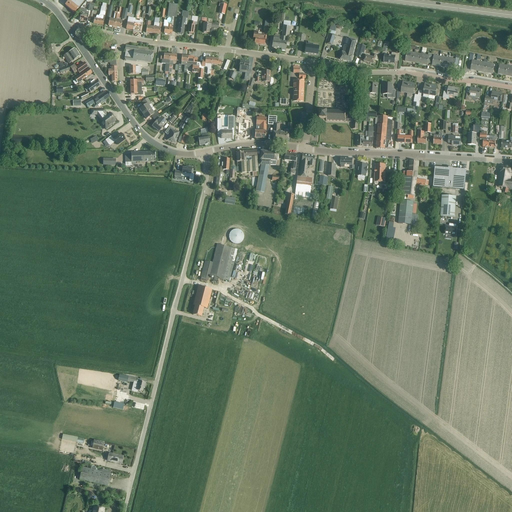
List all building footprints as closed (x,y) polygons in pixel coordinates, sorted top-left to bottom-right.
[(74,13),(77,9),(84,0),(69,0),(65,5),(74,13)] [(167,17),(176,18),(178,5),(169,3),(167,17)] [(88,14),(89,12),(86,12),(87,10),(81,8),(81,9),(80,14),(81,14),(79,21),(87,22),(89,14),(88,14)] [(94,19),(93,24),(103,26),(104,21),(106,12),(101,11),(100,15),(99,15),(99,16),(97,16),(96,19),(94,19)] [(180,17),(177,34),(183,34),(185,25),(187,25),(188,20),(188,19),(189,12),(185,11),(184,17),(180,17)] [(110,19),(108,26),(115,27),(117,14),(115,14),(114,17),(115,17),(114,20),(110,19)] [(192,17),(191,26),(189,25),(188,33),(193,34),(194,26),(194,22),(197,23),(198,17),(192,17)] [(139,25),(134,24),(133,31),(140,32),(141,26),(142,26),(143,21),(140,20),(139,25)] [(159,23),(154,23),(153,27),(154,27),(153,34),(160,35),(160,28),(161,28),(162,23),(159,23)] [(214,25),(204,24),(203,32),(209,33),(209,29),(210,29),(211,27),(218,28),(219,24),(214,24),(214,25)] [(172,25),(169,25),(168,28),(165,28),(164,33),(172,34),(172,29),(171,29),(172,25)] [(282,37),(281,40),(280,49),(281,49),(281,50),(286,51),(287,42),(285,41),(285,37),(289,38),(290,33),(290,27),(283,26),(282,37)] [(254,33),(253,39),(255,39),(254,44),(264,45),(265,39),(266,39),(267,34),(254,33)] [(273,39),(272,47),(280,49),(281,40),(279,40),(279,35),(273,34),(273,39)] [(346,38),(343,52),(342,52),(340,59),(352,63),(354,55),(353,55),(357,41),(350,39),(346,38)] [(306,42),(305,48),(305,53),(317,55),(319,46),(309,45),(310,42),(306,42)] [(357,54),(356,57),(363,59),(366,46),(359,45),(357,54)] [(125,57),(126,58),(126,60),(125,61),(136,62),(136,61),(147,63),(147,62),(152,63),(154,53),(149,52),(138,50),(138,48),(126,46),(125,50),(126,50),(125,57)] [(80,56),(75,49),(71,51),(71,50),(68,52),(69,53),(64,56),(69,64),(80,56)] [(407,52),(405,61),(409,62),(410,61),(413,61),(414,53),(412,52),(407,52)] [(385,54),(384,63),(395,64),(395,61),(399,61),(400,53),(392,53),(392,55),(385,54)] [(414,53),(413,61),(416,62),(416,63),(420,64),(420,63),(422,54),(414,53)] [(422,54),(420,63),(423,63),(423,64),(427,65),(428,63),(430,64),(432,54),(428,53),(428,55),(423,54),(422,54)] [(161,55),(160,59),(162,59),(162,64),(166,64),(165,72),(169,72),(170,55),(164,54),(164,55),(161,55)] [(365,55),(365,57),(364,61),(374,64),(377,55),(373,54),(372,57),(365,55)] [(170,55),(169,72),(171,73),(173,60),(176,61),(176,60),(177,55),(170,55)] [(192,73),(198,74),(199,69),(199,66),(196,66),(197,63),(197,58),(194,58),(195,57),(188,56),(187,62),(188,62),(188,64),(193,64),(192,73)] [(434,56),(433,60),(432,65),(436,66),(437,65),(440,65),(439,66),(440,66),(441,57),(434,56)] [(449,58),(441,57),(440,66),(443,67),(444,66),(447,67),(449,58)] [(207,68),(208,68),(207,74),(210,74),(211,64),(212,59),(205,58),(205,59),(202,59),(202,63),(202,67),(208,67),(207,68)] [(450,68),(454,69),(455,64),(456,60),(449,58),(447,67),(450,67),(450,68)] [(210,75),(213,76),(213,70),(214,70),(215,64),(221,65),(221,61),(218,60),(218,59),(212,59),(211,64),(210,74),(210,75)] [(475,69),(478,70),(480,62),(472,60),(472,65),(471,70),(475,70),(475,69)] [(482,72),(482,71),(486,71),(487,63),(487,61),(484,60),(483,62),(480,62),(478,70),(478,71),(482,72)] [(239,67),(239,71),(247,72),(248,69),(248,67),(249,63),(240,61),(239,67)] [(59,70),(59,71),(61,74),(72,69),(74,73),(78,70),(80,73),(83,70),(88,67),(84,63),(80,65),(80,64),(76,67),(73,64),(69,67),(69,66),(62,69),(61,68),(59,69),(59,70)] [(487,63),(486,71),(489,72),(489,73),(493,74),(494,69),(494,65),(487,63)] [(108,70),(109,75),(112,75),(112,82),(117,82),(116,65),(110,66),(110,70),(108,70)] [(506,74),(507,66),(500,65),(499,69),(498,74),(502,75),(503,74),(506,74)] [(77,81),(77,82),(78,83),(92,73),(89,69),(81,74),(75,79),(77,81)] [(259,82),(259,80),(262,80),(262,82),(270,82),(270,84),(271,84),(272,84),(273,83),(274,82),(274,80),(273,79),(272,78),(271,78),(270,78),(270,76),(270,71),(262,71),(262,72),(258,72),(258,77),(256,77),(256,81),(259,82)] [(293,101),(303,102),(304,78),(305,78),(305,74),(299,74),(299,78),(300,78),(300,80),(294,80),(293,101)] [(130,88),(137,87),(142,87),(141,84),(144,84),(143,79),(136,80),(130,81),(130,88)] [(89,90),(91,92),(100,85),(97,81),(87,88),(85,90),(87,92),(89,90)] [(365,95),(370,95),(370,93),(377,94),(377,88),(377,87),(377,85),(369,84),(366,84),(366,89),(365,95)] [(387,98),(395,98),(396,90),(392,90),(392,84),(383,84),(383,95),(388,95),(387,98)] [(425,84),(423,94),(423,97),(429,98),(429,95),(431,85),(425,84)] [(443,98),(444,99),(449,99),(450,96),(457,97),(459,89),(449,87),(448,92),(444,92),(443,98)] [(471,88),(470,93),(467,93),(466,100),(471,101),(472,97),(480,98),(481,90),(471,88)] [(104,91),(100,94),(96,97),(97,98),(93,101),(92,99),(85,103),(87,106),(89,105),(90,106),(92,105),(94,107),(95,107),(97,106),(97,105),(100,103),(101,104),(106,101),(105,100),(109,98),(106,93),(105,93),(104,91)] [(487,109),(487,104),(493,104),(493,100),(501,102),(502,98),(503,94),(492,92),(492,97),(486,96),(483,112),(490,113),(490,111),(486,110),(487,109)] [(145,106),(139,109),(143,114),(151,109),(148,105),(151,104),(147,99),(142,102),(145,106)] [(153,112),(151,109),(143,114),(146,119),(151,116),(154,119),(159,116),(156,110),(153,112)] [(100,110),(92,110),(92,115),(97,114),(101,120),(99,121),(105,129),(109,126),(113,124),(112,123),(116,121),(110,113),(108,115),(107,114),(100,114),(100,110)] [(359,122),(359,116),(358,116),(358,113),(327,111),(326,112),(320,112),(320,120),(326,120),(326,121),(353,122),(353,129),(358,129),(358,122),(359,122)] [(203,115),(202,115),(202,120),(204,120),(204,119),(208,119),(208,124),(211,124),(211,120),(211,114),(210,114),(205,114),(205,113),(202,113),(203,115)] [(174,114),(168,121),(172,124),(177,117),(174,114)] [(376,149),(385,149),(388,149),(389,143),(393,143),(393,135),(391,135),(393,117),(380,116),(377,116),(377,118),(376,118),(376,124),(379,124),(377,144),(376,149)] [(186,117),(180,127),(184,130),(190,119),(186,117)] [(217,119),(217,130),(218,130),(221,130),(221,132),(221,135),(221,139),(227,139),(232,139),(232,136),(232,134),(234,134),(234,125),(234,117),(228,117),(228,128),(222,128),(222,119),(217,119)] [(256,117),(256,125),(260,125),(260,131),(255,131),(255,138),(266,139),(266,132),(266,125),(266,118),(256,117)] [(159,132),(162,128),(163,127),(162,126),(166,122),(161,118),(160,119),(159,118),(156,121),(152,126),(159,132)] [(273,133),(273,139),(288,141),(289,134),(288,134),(288,130),(284,130),(284,132),(280,131),(280,130),(279,130),(280,123),(274,123),(273,133)] [(468,140),(468,145),(476,145),(476,140),(476,138),(476,134),(476,133),(481,133),(481,132),(481,126),(477,125),(473,125),(473,134),(468,133),(468,140)] [(165,133),(168,135),(169,136),(168,138),(168,140),(175,143),(179,133),(174,131),(174,129),(172,128),(170,127),(165,133)] [(202,138),(198,138),(200,146),(205,145),(206,146),(209,146),(210,144),(208,137),(207,134),(206,129),(200,130),(201,135),(202,138)] [(364,147),(373,147),(373,142),(374,132),(369,131),(369,137),(364,137),(363,137),(358,137),(358,142),(357,143),(357,145),(357,146),(357,147),(364,147)] [(418,138),(417,143),(426,144),(427,139),(427,137),(424,137),(424,136),(424,132),(418,132),(418,135),(418,138)] [(487,132),(481,132),(481,133),(481,134),(480,139),(483,139),(483,147),(489,147),(490,140),(490,136),(487,136),(487,132)] [(433,144),(442,145),(442,133),(439,133),(439,135),(434,135),(433,144)] [(106,140),(110,146),(115,141),(118,144),(125,139),(121,134),(113,139),(111,137),(106,140)] [(184,135),(183,137),(180,136),(178,142),(181,143),(185,144),(188,137),(184,135)] [(449,135),(448,143),(452,143),(452,145),(461,146),(461,140),(455,139),(455,136),(449,135)] [(11,136),(11,144),(25,145),(29,145),(29,137),(13,136),(11,136)] [(505,140),(502,140),(501,148),(510,148),(510,141),(505,141),(505,140)] [(257,150),(243,151),(243,152),(236,153),(237,162),(241,162),(242,173),(258,172),(257,150)] [(261,165),(269,165),(276,166),(276,161),(277,161),(277,160),(278,160),(279,153),(277,153),(277,152),(261,151),(260,160),(260,165),(261,165)] [(128,156),(125,156),(125,163),(126,162),(131,162),(131,164),(136,164),(136,162),(155,161),(155,157),(155,152),(131,153),(131,156),(128,156)] [(285,153),(284,160),(292,161),(290,173),(295,174),(297,161),(295,160),(295,158),(296,154),(295,154),(295,153),(290,153),(285,153)] [(306,174),(307,167),(308,164),(309,156),(302,155),(300,177),(297,177),(295,196),(310,198),(312,178),(307,178),(307,174),(306,174)] [(341,158),(340,163),(340,165),(341,165),(341,167),(344,167),(344,165),(351,165),(350,169),(354,169),(354,165),(352,165),(353,159),(341,158)] [(358,164),(357,176),(366,176),(366,172),(367,167),(367,164),(358,164)] [(261,165),(256,191),(264,193),(269,165),(261,165)] [(381,170),(380,170),(380,174),(380,176),(378,176),(378,179),(374,178),(374,182),(385,182),(385,170),(385,165),(381,165),(381,166),(381,170)] [(503,192),(508,193),(508,188),(511,188),(511,180),(510,180),(511,168),(501,166),(498,187),(504,188),(503,192)] [(175,176),(181,177),(181,176),(185,177),(189,177),(189,181),(193,181),(194,174),(191,174),(192,168),(186,167),(186,168),(183,168),(182,172),(179,171),(175,171),(175,176)] [(403,186),(402,195),(408,195),(408,198),(414,199),(414,196),(416,185),(423,186),(426,186),(426,185),(428,186),(429,181),(423,180),(416,179),(418,168),(413,167),(413,168),(409,168),(409,172),(404,172),(404,177),(403,186)] [(435,167),(433,187),(465,190),(467,170),(460,169),(454,169),(454,168),(449,168),(448,168),(435,167)] [(221,187),(223,173),(217,172),(215,186),(221,187)] [(317,182),(316,185),(327,186),(328,177),(320,176),(319,182),(317,182)] [(289,194),(285,215),(290,215),(294,195),(289,194)] [(442,195),(440,216),(455,216),(456,196),(442,195)] [(330,209),(337,210),(339,198),(332,197),(330,209)] [(401,201),(399,224),(412,226),(412,225),(413,215),(414,202),(401,201)] [(389,222),(386,242),(391,243),(395,223),(389,222)] [(446,226),(445,234),(455,236),(456,236),(457,228),(456,227),(456,224),(449,223),(449,226),(446,226)] [(229,234),(229,237),(229,239),(230,241),(232,243),(234,244),(236,244),(239,244),(241,243),(243,241),(244,239),(244,237),(244,234),(243,232),(241,231),(239,230),(236,229),(234,230),(232,231),(230,232),(229,234)] [(205,261),(201,277),(208,279),(209,275),(229,281),(237,250),(217,244),(212,263),(205,261)] [(193,314),(198,316),(201,317),(204,308),(207,308),(211,290),(198,287),(194,305),(195,305),(193,314)] [(243,312),(245,308),(237,304),(235,308),(243,312)] [(285,333),(282,340),(287,343),(291,336),(285,333)] [(118,381),(127,383),(127,381),(133,383),(131,391),(137,392),(138,390),(143,392),(144,386),(145,387),(147,380),(140,378),(140,379),(128,377),(119,375),(118,381)] [(63,434),(63,435),(62,439),(77,443),(78,438),(79,437),(63,434)] [(104,443),(94,441),(93,448),(103,450),(104,443)] [(108,460),(122,463),(123,457),(109,454),(108,460)] [(91,462),(84,460),(83,467),(80,479),(107,486),(110,474),(111,470),(90,465),(91,462)]
